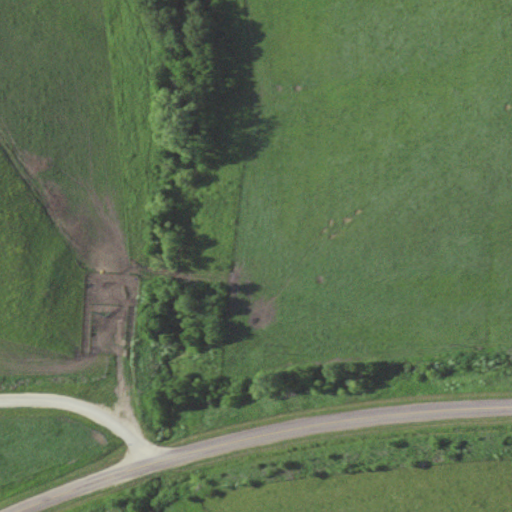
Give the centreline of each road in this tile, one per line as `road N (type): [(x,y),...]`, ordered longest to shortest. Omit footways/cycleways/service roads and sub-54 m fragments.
road 1 (tertiary): [(15,511),(154,461),(311,422),(511,408)]
road 2 (residential): [(0,400),(106,414),(127,423),(154,461)]
